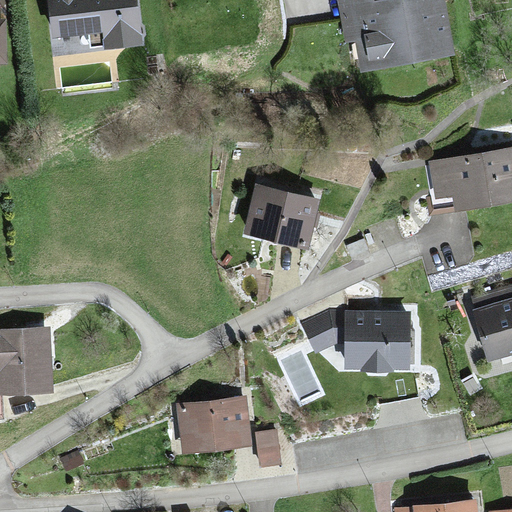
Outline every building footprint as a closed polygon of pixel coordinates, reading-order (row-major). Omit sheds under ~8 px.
[(44,0),(49,58),(139,52),(135,0),(44,0)] [(438,0),(330,0),(335,40),(364,37),(367,64),(444,55),(438,0)] [(10,26),(0,25),(0,67),(10,67),(10,26)] [(511,155),(430,167),(435,200),(456,197),(458,212),(511,204),(511,155)] [(318,206),(254,191),(244,234),(308,249),(318,206)] [(511,303),(472,315),(488,370),(511,362),(511,303)] [(418,318),(345,319),(346,374),(419,373),(418,318)] [(42,334),(0,335),(0,397),(44,396),(42,334)]
